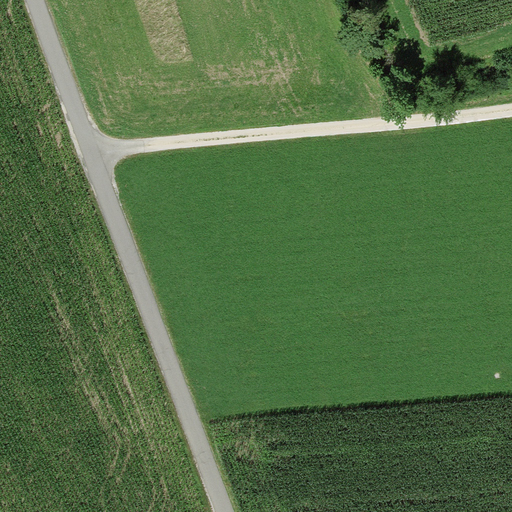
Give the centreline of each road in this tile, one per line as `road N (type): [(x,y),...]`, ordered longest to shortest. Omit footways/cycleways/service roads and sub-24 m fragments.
road 1 (unclassified): [(34,0),(226,511)]
road 2 (track): [(87,150),(511,112)]
